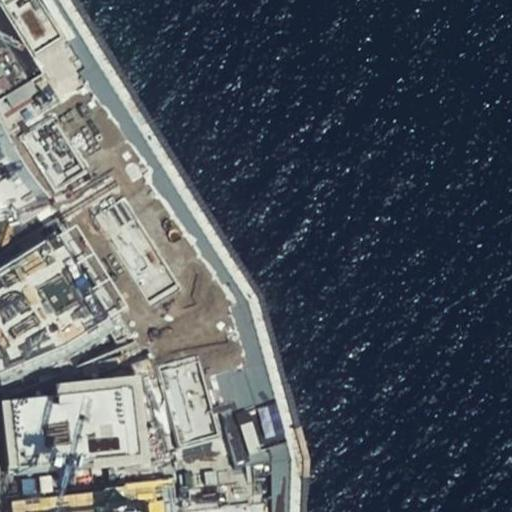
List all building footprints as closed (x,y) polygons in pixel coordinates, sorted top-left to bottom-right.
[(0,223),(29,205),(0,158),(0,223)] [(60,236),(0,273),(0,373),(61,352),(112,317),(60,236)] [(223,450),(259,445),(247,366),(211,372),(223,450)] [(0,405),(0,409),(7,477),(91,467),(92,475),(150,470),(149,464),(167,459),(140,376),(54,388),(54,400),(0,405)] [(97,499),(32,511),(173,511),(173,508),(172,491),(97,499)]
